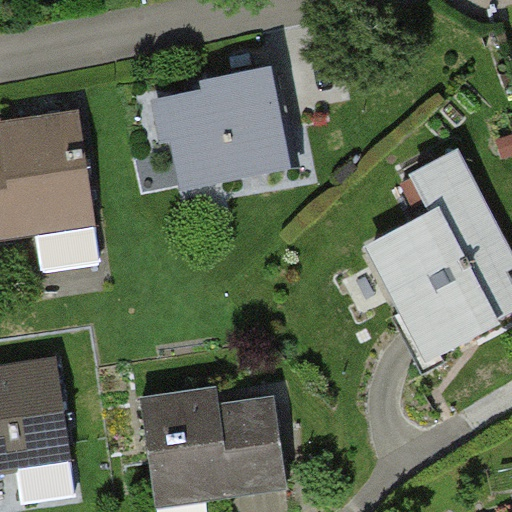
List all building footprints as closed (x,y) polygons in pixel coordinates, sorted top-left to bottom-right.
[(260,73),(137,97),(149,156),(162,153),(171,199),(281,177),(260,73)] [(0,242),(85,227),(66,113),(0,124),(0,242)] [(412,217),(351,249),(414,366),(511,313),(511,309),(498,283),(510,276),(446,156),(395,184),(412,217)] [(0,473),(61,465),(46,361),(0,368),(0,473)] [(206,389),(131,398),(146,507),(273,491),(261,404),(209,411),(206,389)]
